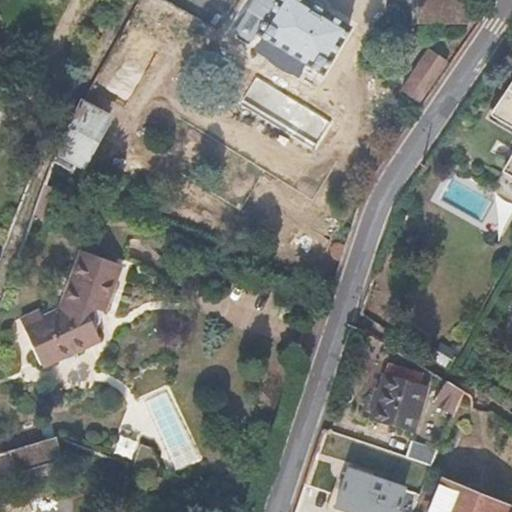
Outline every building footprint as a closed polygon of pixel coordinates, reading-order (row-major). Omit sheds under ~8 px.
[(263,19),(246,46),(311,86),(348,26),(306,0),(251,0),(246,9),(263,19)] [(414,0),(413,21),(462,23),(462,0),(414,0)] [(402,89),(418,99),(444,62),(429,50),(402,89)] [(511,77),(488,114),(511,128),(511,150),(502,166),(511,172),(511,77)] [(53,150),(50,160),(70,171),(77,160),(81,162),(105,117),(79,103),(53,150)] [(42,319),(24,329),(40,365),(98,338),(97,334),(89,317),(92,308),(105,314),(122,265),(83,251),(62,309),(42,319)] [(89,317),(97,334),(105,314),(92,308),(89,317)] [(19,319),(24,329),(42,319),(39,309),(19,319)] [(369,418),(411,431),(424,385),(384,372),(369,418)] [(461,390),(446,380),(434,399),(453,411),(461,390)] [(63,458),(55,435),(9,449),(16,473),(63,458)] [(409,441),(404,457),(432,466),(437,452),(409,441)] [(334,511),(395,511),(403,487),(347,468),(333,511),(334,511)] [(511,511),(511,510),(443,483),(431,511),(511,511)]
